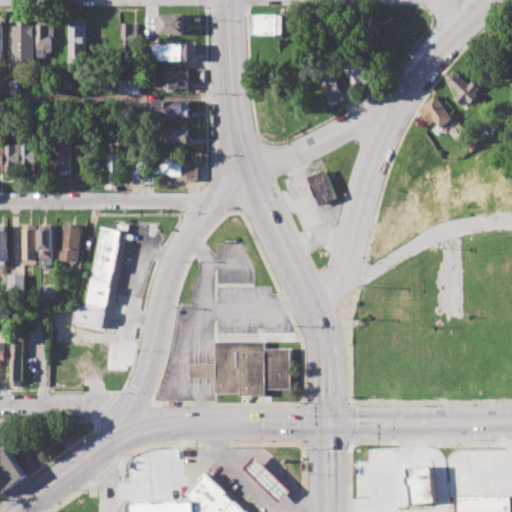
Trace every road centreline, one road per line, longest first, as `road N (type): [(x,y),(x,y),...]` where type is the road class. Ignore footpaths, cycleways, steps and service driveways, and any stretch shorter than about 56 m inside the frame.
road 1 (secondary): [(511,420),(125,428)]
road 2 (residential): [(494,0),(393,107),(243,170)]
road 3 (primary): [(328,423),(320,327),(243,170)]
road 4 (tertiary): [(243,170),(172,269),(135,402)]
road 5 (residential): [(511,221),(431,236),(312,308)]
road 6 (residential): [(312,308),(345,254),(393,107)]
road 7 (residential): [(212,203),(0,201)]
road 8 (primary): [(243,170),(225,0)]
road 9 (secondary): [(125,428),(16,511)]
road 10 (residential): [(135,402),(0,404)]
